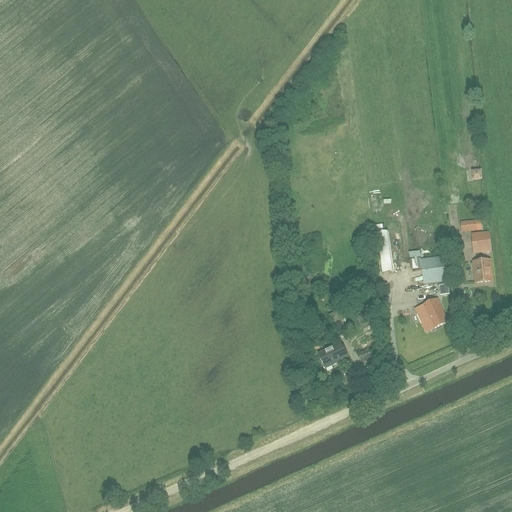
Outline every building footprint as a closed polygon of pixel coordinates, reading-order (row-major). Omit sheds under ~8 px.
[(471,236),(473,253),(491,252),(488,234),(471,236)] [(422,252),(413,252),(414,260),(423,259),(422,252)] [(423,286),(448,283),(445,257),(420,260),(423,286)] [(473,263),(475,284),(492,282),(490,261),(473,263)] [(448,285),(441,286),(442,293),(449,293),(448,285)] [(436,299),(421,306),(421,307),(422,309),(431,328),(432,330),(447,322),(438,302),(436,299)] [(331,323),(333,322),(340,338),(347,334),(346,332),(351,331),(342,310),(328,316),(331,323)] [(325,369),(348,358),(341,344),(318,355),(325,369)] [(362,363),(374,358),(370,348),(358,353),(362,363)]
